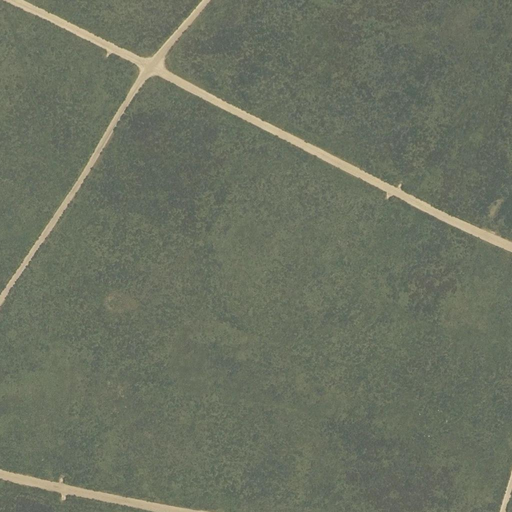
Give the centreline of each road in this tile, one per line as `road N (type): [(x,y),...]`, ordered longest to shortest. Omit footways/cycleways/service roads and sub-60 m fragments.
road 1 (track): [(10,0),(511,247)]
road 2 (track): [(0,300),(152,64),(207,0)]
road 3 (track): [(0,475),(178,511)]
